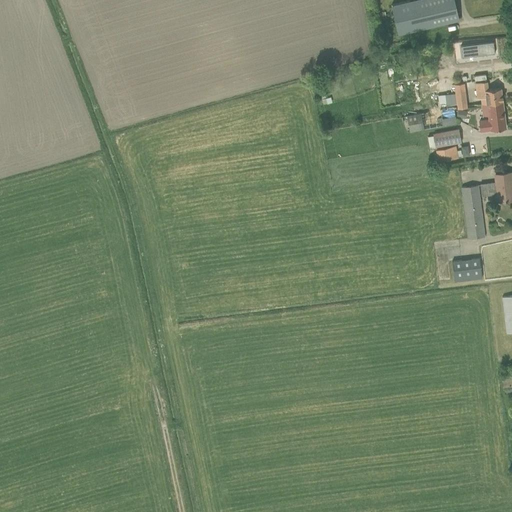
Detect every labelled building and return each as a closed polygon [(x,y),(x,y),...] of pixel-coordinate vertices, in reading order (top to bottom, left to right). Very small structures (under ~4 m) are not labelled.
[(454,0),(410,0),(391,5),(398,35),(449,22),(459,20),(454,0)] [(493,42),(460,46),(462,57),(494,53),(493,42)] [(486,82),(475,84),(475,83),(476,99),(480,99),(481,103),(502,101),(501,88),(487,90),(486,82)] [(467,107),(464,83),(453,84),(456,108),(467,107)] [(482,116),(488,115),(488,118),(478,119),(479,131),(506,128),(502,101),(481,103),(482,116)] [(410,133),(457,124),(453,107),(406,116),(410,133)] [(466,111),(457,109),(456,117),(464,118),(466,111)] [(429,147),(434,146),(435,147),(459,142),(457,130),(432,135),(432,136),(428,137),(429,147)] [(438,162),(457,158),(455,146),(435,150),(438,162)] [(481,197),(498,194),(499,201),(511,199),(511,189),(510,173),(495,174),(496,182),(480,184),(481,197)] [(467,238),(484,236),(478,185),(461,187),(467,238)] [(480,258),(452,262),(454,280),(482,277),(480,258)] [(511,295),(503,296),(507,333),(511,332),(511,295)]
